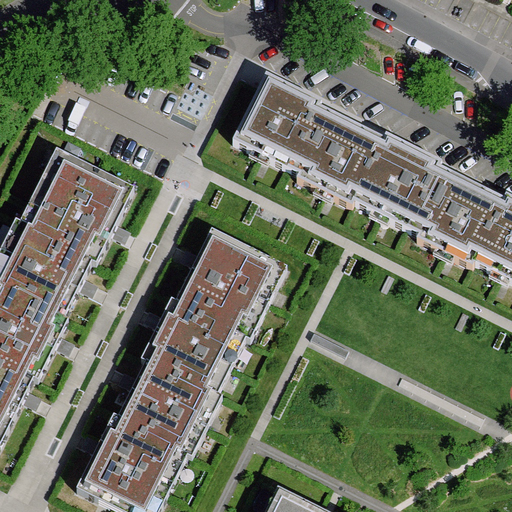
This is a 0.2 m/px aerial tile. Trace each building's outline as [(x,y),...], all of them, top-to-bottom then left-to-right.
[(320,111),(322,107),(267,79),(233,146),(252,156),(256,149),(273,158),(270,164),(288,173),(303,143),(316,149),(332,117),(320,111)] [(385,144),(332,117),(316,149),(303,143),(288,173),(300,179),(297,184),(316,193),(320,187),(337,195),(334,202),(353,212),(355,207),(354,207),(386,144),(385,144)] [(436,209),(452,177),(440,171),(443,167),(387,139),(385,144),(386,144),(354,207),(355,207),(372,216),(376,209),(393,218),(390,225),(408,234),(423,203),(436,209)] [(93,267),(97,269),(135,194),(57,155),(21,227),(20,229),(93,265),(93,267)] [(423,203),(408,234),(420,239),(417,244),(436,254),(440,247),(457,256),(454,262),(473,272),(475,267),(474,267),(506,204),(505,204),(452,177),(436,209),(423,203)] [(511,280),(510,285),(511,285),(511,201),(507,199),(505,204),(506,204),(474,267),(475,267),(492,276),(496,269),(511,277),(511,280)] [(93,267),(93,265),(20,229),(21,227),(16,225),(0,257),(0,291),(64,323),(65,322),(85,282),(93,267)] [(288,272),(212,235),(176,306),(176,307),(247,343),(251,346),(288,272)] [(0,363),(35,382),(34,383),(39,385),(69,325),(65,322),(64,323),(0,291),(0,363)] [(247,343),(176,307),(176,306),(172,304),(142,364),(146,367),(147,365),(218,401),(219,399),(246,344),(247,343)] [(34,383),(35,382),(0,363),(0,451),(29,394),(34,383)] [(193,462),(223,401),(219,399),(218,401),(147,365),(146,367),(119,421),(118,423),(189,459),(188,460),(193,462)] [(162,511),(184,468),(188,460),(189,459),(118,423),(119,421),(114,419),(77,493),(99,504),(103,497),(131,511),(162,511)] [(318,511),(278,492),(268,511),(318,511)]
